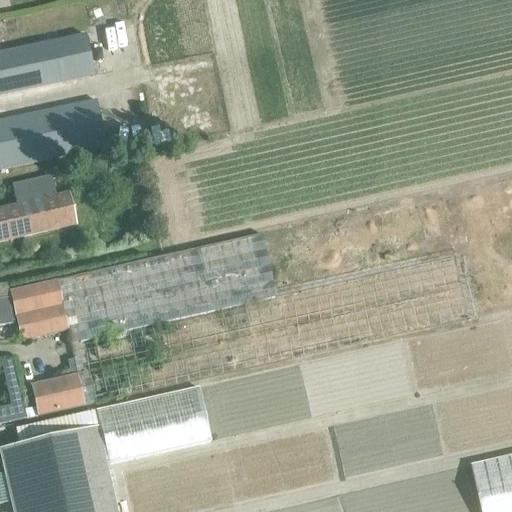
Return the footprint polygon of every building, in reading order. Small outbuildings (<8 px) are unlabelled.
[(0,98),(93,78),(84,36),(0,54),(0,98)] [(0,171),(106,149),(95,101),(0,121),(0,171)] [(11,186),(16,209),(55,201),(50,177),(11,186)] [(0,243),(48,233),(78,226),(72,197),(55,201),(16,209),(0,212),(0,243)] [(261,235),(8,292),(20,343),(68,332),(70,344),(275,298),(261,235)] [(0,326),(11,325),(8,299),(0,300),(0,326)] [(511,369),(511,312),(503,314),(511,369)] [(224,442),(235,501),(340,482),(329,424),(314,427),(302,365),(197,384),(209,445),(224,442)] [(76,375),(30,386),(37,418),(83,408),(76,375)] [(114,511),(92,413),(14,430),(18,446),(0,450),(0,458),(12,511),(114,511)] [(479,511),(471,467),(341,491),(344,511),(479,511)]
